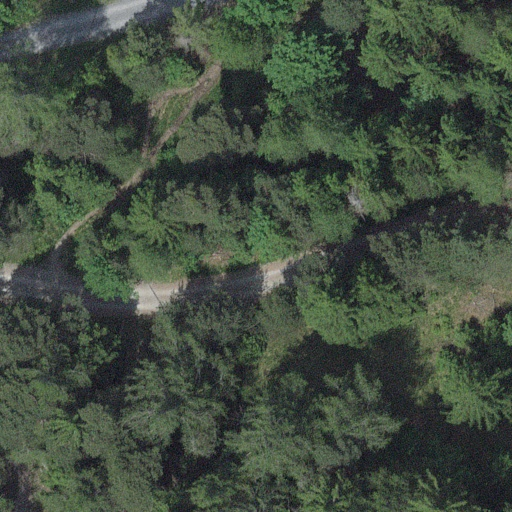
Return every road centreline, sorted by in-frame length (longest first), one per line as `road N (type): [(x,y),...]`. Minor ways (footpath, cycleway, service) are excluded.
road 1 (track): [(0,281),(86,302),(249,288),(511,220)]
road 2 (track): [(186,0),(0,48)]
